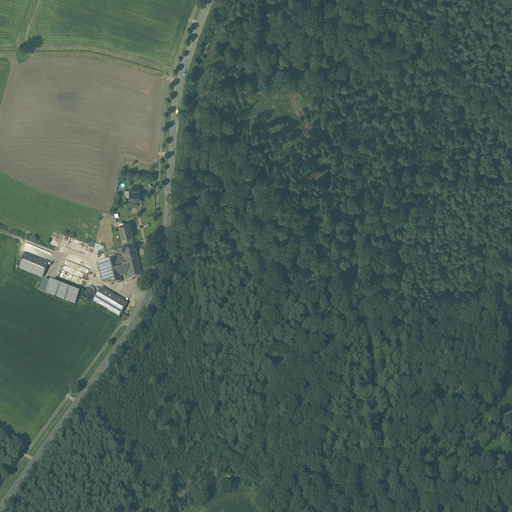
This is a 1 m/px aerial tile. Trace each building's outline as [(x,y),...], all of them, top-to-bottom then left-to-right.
[(132,191),(130,191),(130,192),(129,198),(129,201),(139,201),(140,191),(139,191),(132,191)] [(129,223),(123,225),(124,226),(120,227),(120,226),(119,226),(122,238),(126,237),(132,236),(131,228),(129,223)] [(128,245),(121,247),(123,255),(136,252),(134,244),(128,245)] [(136,252),(123,255),(124,258),(124,260),(128,274),(128,276),(129,280),(142,277),(136,252)] [(42,277),(48,264),(25,254),(19,268),(42,277)] [(124,258),(116,259),(117,262),(120,273),(120,276),(128,274),(124,260),(124,258)] [(116,259),(104,262),(98,264),(102,281),(110,284),(122,282),(120,276),(120,273),(117,262),(116,259)] [(51,281),(47,293),(74,304),(79,292),(51,281)] [(127,303),(113,295),(101,288),(93,301),(119,317),(127,303)]
